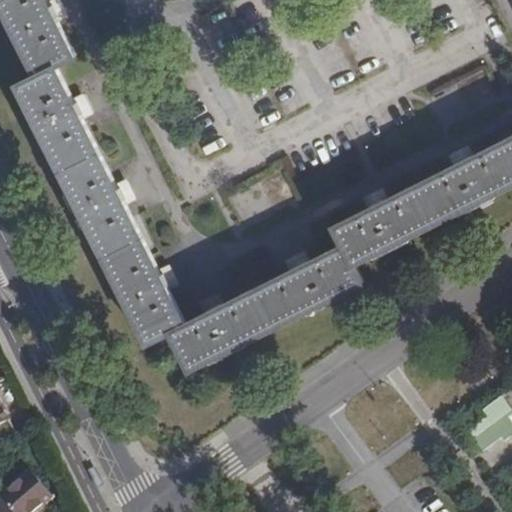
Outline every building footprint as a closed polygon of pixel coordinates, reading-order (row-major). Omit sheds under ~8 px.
[(511,184),(511,137),(480,154),(469,159),(392,198),(380,204),(343,222),(352,241),(313,260),(302,265),(229,301),(215,308),(194,318),(176,283),(169,270),(132,198),(126,186),(89,112),(82,98),(62,60),(82,50),(64,14),(58,2),(56,0),(9,0),(44,69),(25,79),(154,338),(177,327),(196,363),(371,277),(361,259),(511,184)] [(66,0),(61,0),(58,2),(64,14),(72,10),(66,0)] [(90,94),(82,98),(89,112),(97,107),(90,94)] [(466,153),(469,159),(480,154),(477,147),(466,153)] [(134,182),(126,186),(132,198),(140,193),(134,182)] [(377,196),(380,204),(392,198),(388,191),(377,196)] [(298,258),(302,265),(313,260),(310,252),(298,258)] [(178,266),(169,270),(176,283),(184,278),(178,266)] [(212,301),(215,308),(229,301),(225,295),(212,301)] [(0,445),(19,433),(3,404),(5,403),(0,394),(0,445)] [(489,424),(469,437),(483,458),(502,445),(505,449),(511,444),(511,428),(509,425),(511,422),(511,415),(504,404),(485,417),(489,424)] [(30,469),(0,494),(7,501),(16,511),(27,511),(41,501),(44,498),(51,492),(30,469)] [(16,511),(7,501),(0,506),(0,511),(16,511)] [(35,511),(45,505),(41,501),(27,511),(35,511)]
